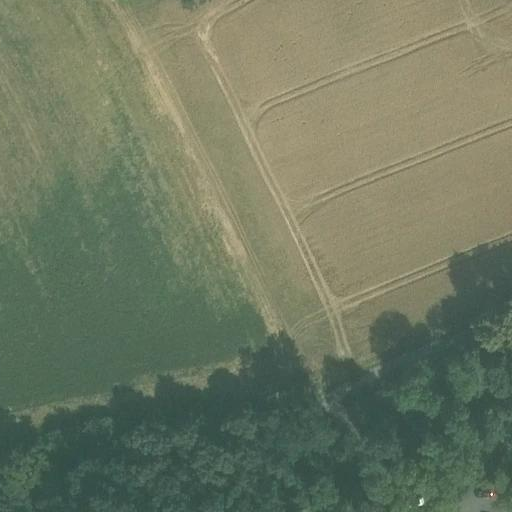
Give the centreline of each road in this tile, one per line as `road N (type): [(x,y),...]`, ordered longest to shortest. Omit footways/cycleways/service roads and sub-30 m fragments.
road 1 (track): [(0,466),(109,461),(342,391)]
road 2 (track): [(342,391),(328,441),(308,456),(207,492),(176,511)]
road 3 (track): [(342,391),(511,326)]
